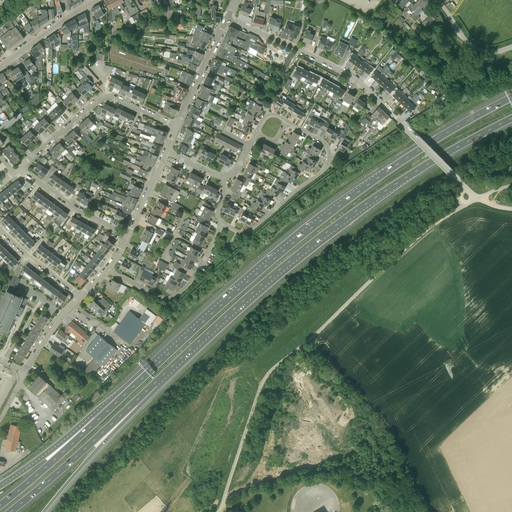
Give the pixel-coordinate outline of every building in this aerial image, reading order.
[(54,2),(53,0),(46,0),(47,2),(51,2),(51,9),(49,9),(50,20),(55,17),(55,13),(54,2)] [(64,12),(60,3),(59,0),(55,0),(57,6),(58,14),(59,15),(64,12)] [(71,4),(70,0),(66,0),(66,1),(62,2),(63,2),(65,2),(68,10),(71,8),(69,4),(71,4)] [(111,21),(112,12),(112,11),(115,10),(114,8),(110,0),(108,0),(105,2),(109,10),(108,13),(109,13),(109,16),(108,16),(108,21),(111,21)] [(122,10),(117,0),(110,0),(114,8),(115,10),(112,11),(112,12),(111,21),(113,21),(115,21),(115,16),(117,15),(116,14),(120,12),(117,6),(119,5),(122,10)] [(171,0),(165,0),(168,6),(169,8),(175,5),(171,0)] [(300,0),(303,0),(303,1),(301,10),(306,11),(307,7),(308,7),(309,3),(308,2),(309,0),(308,0),(300,0)] [(402,2),(399,5),(405,10),(412,3),(413,0),(403,0),(402,2)] [(412,3),(405,10),(407,12),(409,10),(411,12),(414,10),(415,8),(416,9),(419,7),(418,6),(421,2),(420,1),(421,0),(423,0),(425,1),(422,4),(423,5),(428,1),(426,0),(418,0),(414,5),(412,3)] [(422,9),(420,8),(423,5),(422,4),(425,1),(423,0),(421,0),(420,1),(421,2),(418,6),(419,7),(416,9),(415,8),(414,10),(414,11),(412,14),(412,15),(411,16),(412,18),(412,19),(414,22),(418,19),(415,16),(417,14),(422,9)] [(39,26),(36,2),(35,3),(35,5),(31,6),(32,12),(33,20),(30,22),(33,26),(35,29),(39,26)] [(247,17),(251,9),(247,7),(248,4),(245,2),(240,13),(247,17)] [(451,12),(454,9),(449,2),(445,5),(451,12)] [(41,10),(40,9),(39,3),(37,3),(40,26),(49,20),(48,17),(47,10),(45,9),(41,10)] [(101,7),(99,4),(91,9),(93,13),(95,16),(97,19),(104,15),(104,14),(104,12),(103,13),(101,10),(102,10),(102,9),(103,9),(102,6),(101,7)] [(220,17),(216,17),(216,5),(213,5),(212,8),(212,11),(211,15),(211,17),(211,21),(220,22),(220,17)] [(263,27),(265,17),(258,16),(259,7),(256,6),(255,15),(253,24),(263,27)] [(85,33),(89,32),(88,24),(85,13),(77,18),(80,27),(79,28),(79,29),(84,29),(85,33)] [(29,22),(28,20),(25,16),(22,19),(26,24),(24,27),(27,31),(29,34),(34,30),(29,22)] [(273,27),(276,19),(271,17),(269,21),(270,21),(268,25),(273,27)] [(426,27),(432,21),(428,17),(422,23),(426,27)] [(24,38),(17,28),(19,26),(17,23),(14,19),(14,18),(0,26),(0,37),(9,50),(24,38)] [(279,32),(281,28),(279,27),(281,23),(276,21),(277,19),(276,19),(273,27),(273,28),(273,29),(279,32)] [(407,25),(404,21),(402,23),(405,26),(408,30),(410,28),(407,24),(407,25)] [(61,27),(62,29),(65,34),(66,35),(67,35),(68,36),(67,37),(71,37),(71,32),(67,23),(66,24),(61,27)] [(203,31),(202,31),(204,27),(198,24),(195,30),(200,32),(197,37),(207,42),(210,35),(203,31)] [(293,26),(287,24),(284,31),(290,34),(290,35),(296,38),(300,27),(293,25),(293,26)] [(228,27),(227,31),(225,35),(240,42),(239,46),(248,50),(249,47),(251,42),(248,41),(251,35),(251,34),(248,33),(248,34),(237,30),(231,27),(230,27),(228,27)] [(309,44),(313,34),(310,33),(311,31),(307,30),(303,41),(309,44)] [(60,37),(59,33),(56,35),(55,34),(49,37),(50,37),(49,38),(52,44),(53,47),(53,49),(61,44),(61,39),(61,38),(60,37)] [(78,49),(78,35),(72,35),(72,37),(71,37),(71,40),(68,40),(67,45),(67,50),(76,51),(76,49),(78,49)] [(239,46),(240,42),(225,35),(223,41),(231,44),(232,42),(239,46)] [(49,58),(52,58),(52,51),(53,49),(53,47),(52,44),(49,38),(50,37),(49,37),(44,41),(46,44),(47,48),(49,47),(49,51),(48,51),(48,52),(48,58),(49,58)] [(204,48),(207,42),(197,37),(198,38),(195,44),(192,42),(190,45),(196,48),(197,45),(204,48)] [(330,51),(333,43),(326,40),(327,39),(322,37),(317,47),(322,49),(323,48),(330,51)] [(354,47),(357,40),(351,38),(348,44),(354,47)] [(40,43),(36,46),(44,57),(45,56),(45,50),(43,42),(43,41),(40,43)] [(233,52),(235,48),(231,46),(231,45),(231,44),(223,41),(220,46),(228,49),(233,52)] [(342,57),(347,46),(340,42),(334,53),(342,57)] [(39,69),(40,68),(42,66),(42,58),(44,57),(36,46),(35,46),(35,47),(30,50),(33,54),(37,60),(34,62),(39,69)] [(233,52),(228,49),(220,46),(219,50),(230,55),(230,57),(233,58),(234,55),(232,55),(233,52)] [(360,55),(364,50),(361,48),(357,53),(357,54),(354,52),(348,60),(353,63),(360,55)] [(359,67),(363,62),(363,61),(365,59),(362,57),(366,52),(368,49),(366,48),(364,50),(360,55),(353,63),(359,67)] [(194,54),(190,52),(182,50),(181,54),(192,56),(192,57),(194,57),(200,61),(203,54),(195,50),(194,54)] [(233,58),(230,57),(230,55),(219,50),(217,54),(220,56),(225,59),(225,58),(232,61),(231,64),(242,69),(245,70),(248,65),(240,60),(236,58),(237,57),(234,55),(233,58)] [(295,55),(290,52),(285,60),(285,61),(283,65),(288,68),(295,55)] [(89,64),(89,56),(89,55),(81,58),(83,66),(89,64)] [(191,58),(189,58),(189,57),(182,55),(181,60),(191,62),(198,66),(200,61),(194,57),(192,57),(191,58)] [(235,74),(236,71),(221,64),(222,62),(215,58),(213,64),(224,69),(228,71),(232,73),(235,74)] [(29,71),(32,69),(31,68),(35,65),(30,59),(24,63),(26,66),(29,71)] [(195,71),(198,66),(191,62),(181,60),(177,59),(177,63),(181,63),(185,66),(195,71)] [(364,71),(373,59),(370,62),(369,61),(366,63),(363,62),(359,67),(364,71)] [(372,64),(375,60),(373,59),(364,71),(369,75),(373,69),(370,67),(372,63),(372,64)] [(227,73),(228,71),(224,69),(213,64),(210,69),(217,73),(221,74),(222,72),(227,74),(227,73)] [(18,66),(12,71),(15,76),(20,85),(24,83),(23,77),(25,76),(22,72),(18,66)] [(298,79),(303,69),(297,66),(294,73),(297,74),(296,78),(298,79)] [(12,71),(10,68),(3,72),(3,73),(7,79),(9,81),(8,80),(15,76),(12,71)] [(87,75),(85,73),(83,71),(81,69),(81,68),(78,71),(82,76),(85,79),(86,78),(88,76),(87,75)] [(381,85),(387,78),(388,77),(385,74),(389,70),(387,68),(384,72),(376,81),(381,85)] [(168,70),(165,69),(162,78),(171,80),(172,78),(166,76),(168,70)] [(305,78),(309,72),(303,69),(298,79),(300,80),(303,77),(305,78)] [(189,85),(193,75),(183,71),(182,74),(184,75),(184,76),(183,76),(182,77),(183,78),(182,81),(189,85)] [(376,81),(384,72),(382,71),(379,73),(376,71),(371,76),(376,81)] [(309,87),(314,74),(309,72),(305,78),(306,78),(304,82),(310,84),(309,87)] [(12,83),(9,81),(7,79),(3,73),(0,74),(0,79),(3,84),(6,82),(9,87),(10,87),(13,85),(12,83)] [(214,76),(208,74),(207,76),(204,82),(205,83),(204,85),(212,89),(213,86),(211,86),(214,79),(215,77),(214,77),(214,76)] [(317,84),(320,77),(314,74),(309,87),(312,88),(313,86),(313,85),(316,86),(317,84)] [(93,87),(91,85),(93,83),(92,81),(90,79),(88,77),(88,76),(86,78),(87,80),(82,84),(88,91),(93,87)] [(114,87),(118,79),(111,76),(108,84),(114,87)] [(321,94),(328,82),(323,78),(319,85),(322,87),(321,90),(321,89),(317,97),(319,98),(321,94)] [(390,81),(387,78),(381,85),(385,89),(393,81),(391,79),(390,81)] [(120,89),(123,84),(123,82),(118,79),(114,87),(120,89)] [(390,93),(395,88),(396,86),(393,84),(394,82),(393,81),(385,89),(390,93)] [(67,82),(64,84),(70,90),(71,91),(66,95),(74,104),(79,99),(71,91),(73,89),(71,86),(67,82)] [(330,91),(334,85),(328,82),(321,94),(324,96),(326,92),(325,92),(327,89),(330,91)] [(83,96),(88,91),(82,84),(77,89),(83,96)] [(125,94),(129,86),(123,84),(120,89),(119,91),(125,94)] [(184,95),(186,91),(187,89),(179,85),(176,92),(184,95)] [(204,86),(203,85),(201,91),(209,94),(210,92),(214,93),(215,90),(212,89),(204,85),(204,86)] [(334,85),(330,91),(333,93),(332,97),(333,97),(339,88),(334,85)] [(131,97),(134,89),(129,86),(125,94),(131,97)] [(397,100),(407,89),(406,87),(403,90),(400,92),(397,90),(392,95),(397,100)] [(341,97),(345,91),(339,88),(333,97),(336,98),(337,97),(340,99),(341,97)] [(137,99),(141,92),(134,89),(131,97),(137,99)] [(402,104),(407,99),(404,96),(406,93),(408,90),(407,89),(397,100),(402,104)] [(207,100),(209,94),(201,91),(199,96),(207,100)] [(143,102),(146,94),(141,92),(137,99),(143,102)] [(181,102),(184,95),(176,92),(173,98),(181,102)] [(350,104),(354,96),(348,93),(343,100),(347,103),(350,104)] [(285,101),(284,101),(282,99),(283,96),(281,94),(278,99),(275,97),(271,102),(275,105),(274,106),(276,107),(278,105),(281,107),(282,105),(285,101)] [(69,108),(74,104),(66,95),(65,96),(67,98),(63,101),(69,108)] [(417,97),(415,95),(412,98),(409,96),(407,99),(402,104),(406,108),(418,97),(417,96),(417,97)] [(207,100),(199,96),(202,98),(202,100),(198,98),(195,105),(203,109),(202,109),(208,112),(213,101),(208,100),(208,101),(207,100)] [(286,110),(293,99),(291,97),(289,101),(286,99),(284,101),(285,101),(282,105),(285,107),(284,109),(286,110)] [(411,112),(418,105),(416,103),(420,98),(418,97),(406,108),(411,112)] [(295,107),(296,105),(293,103),(295,100),(293,99),(286,110),(288,112),(289,110),(292,111),(295,107)] [(359,111),(365,103),(359,99),(353,106),(359,111)] [(257,100),(255,103),(252,101),(250,104),(249,107),(261,113),(262,111),(260,110),(263,103),(257,100)] [(336,113),(342,102),(338,100),(332,111),(336,113)] [(175,115),(178,110),(175,109),(176,105),(167,101),(163,110),(167,112),(175,115)] [(107,114),(110,106),(105,104),(102,108),(99,106),(95,113),(99,115),(101,111),(107,114)] [(59,116),(60,116),(64,112),(58,105),(53,109),(59,116)] [(116,109),(111,107),(110,106),(107,114),(111,116),(109,119),(110,120),(111,121),(114,115),(117,108),(116,109)] [(199,120),(198,119),(199,116),(198,116),(199,113),(198,112),(199,109),(197,108),(192,106),(188,116),(199,121),(205,124),(206,123),(199,119),(199,120)] [(295,118),(302,107),(300,106),(298,109),(295,107),(292,111),(291,113),(294,115),(293,117),(295,118)] [(260,115),(261,113),(249,107),(248,109),(251,111),(250,114),(249,114),(254,116),(256,117),(258,114),(260,115)] [(301,120),(305,113),(302,112),(304,108),(302,107),(295,118),(297,120),(298,118),(301,120)] [(374,119),(382,110),(379,107),(371,116),(374,119)] [(119,118),(123,111),(117,108),(114,115),(119,118)] [(55,120),(59,116),(53,109),(49,113),(55,120)] [(374,119),(372,121),(373,122),(374,121),(376,122),(381,116),(382,117),(385,113),(382,110),(374,119)] [(125,121),(129,113),(123,111),(119,118),(125,121)] [(254,116),(249,114),(250,114),(248,112),(246,116),(242,114),(241,116),(253,122),(254,120),(252,119),(254,116)] [(131,124),(135,116),(129,113),(125,121),(131,124)] [(389,117),(385,113),(382,117),(381,116),(376,122),(374,125),(374,126),(377,128),(380,123),(382,125),(389,117)] [(314,127),(318,120),(312,117),(313,115),(310,114),(309,115),(307,119),(310,121),(308,124),(314,127)] [(362,130),(364,132),(365,131),(368,127),(369,126),(372,121),(374,119),(371,116),(368,114),(359,125),(363,128),(362,130)] [(199,121),(188,116),(185,123),(189,125),(190,122),(193,124),(194,122),(199,125),(201,123),(205,125),(205,124),(199,121)] [(252,125),(253,122),(241,116),(240,118),(244,120),(242,123),(244,124),(249,127),(250,124),(252,125)] [(90,128),(94,124),(88,117),(84,121),(90,128)] [(328,121),(319,117),(318,120),(314,127),(319,130),(321,127),(323,129),(326,123),(328,121)] [(45,129),(50,124),(44,118),(39,122),(45,129)] [(85,132),(90,128),(84,121),(79,126),(82,129),(85,133),(85,132)] [(40,133),(45,129),(39,122),(34,126),(40,133)] [(330,137),(333,130),(328,127),(330,125),(326,123),(323,129),(326,130),(324,134),(330,137)] [(164,139),(167,132),(144,124),(143,128),(145,129),(144,131),(153,134),(156,135),(156,136),(164,139)] [(249,127),(244,124),(242,128),(239,126),(238,128),(250,134),(251,132),(249,131),(251,128),(249,127)] [(198,130),(192,127),(191,130),(187,128),(184,134),(185,135),(191,138),(191,137),(194,139),(197,133),(198,130)] [(365,141),(374,129),(372,128),(363,139),(365,141)] [(92,140),(85,132),(85,133),(82,129),(80,131),(84,136),(89,142),(92,140)] [(341,130),(341,129),(339,132),(337,130),(337,132),(333,130),(330,137),(336,141),(337,138),(340,139),(344,131),(341,129),(341,130)] [(31,141),(36,137),(30,130),(25,135),(31,141)] [(75,141),(80,137),(74,130),(69,134),(75,141)] [(344,152),(348,143),(345,141),(346,139),(344,138),(346,135),(343,134),(344,131),(340,139),(343,141),(341,143),(338,149),(344,152)] [(300,135),(293,132),(292,135),(290,134),(289,136),(301,142),(302,140),(298,138),(300,135)] [(151,137),(140,133),(140,135),(162,143),(164,139),(156,136),(155,137),(152,135),(151,137)] [(83,149),(78,144),(75,141),(69,134),(64,139),(72,147),(74,145),(80,152),(83,149)] [(26,146),(31,141),(25,135),(20,139),(26,146)] [(140,135),(140,136),(137,135),(136,140),(141,141),(141,142),(160,149),(161,146),(149,141),(150,139),(162,144),(162,143),(140,135)] [(191,138),(185,135),(183,141),(186,142),(185,145),(184,145),(189,147),(188,147),(193,149),(194,146),(190,144),(193,138),(194,139),(191,137),(191,138)] [(87,144),(89,142),(84,136),(81,138),(87,144)] [(299,145),(301,142),(289,136),(287,138),(289,139),(288,142),(292,145),(294,146),(296,143),(299,145)] [(292,145),(288,142),(286,141),(284,145),(282,144),(281,146),(293,152),(294,150),(291,148),(292,145)] [(61,154),(66,149),(60,142),(55,147),(61,154)] [(158,154),(160,149),(141,142),(140,145),(146,148),(151,149),(150,151),(158,154)] [(193,149),(188,147),(189,147),(184,145),(181,143),(179,149),(186,153),(187,149),(194,152),(192,156),(195,157),(198,151),(193,149)] [(10,158),(12,161),(15,164),(21,159),(19,156),(18,155),(15,152),(12,148),(9,144),(3,149),(6,153),(7,156),(6,156),(8,158),(8,159),(10,158)] [(269,146),(267,145),(264,144),(260,151),(263,153),(262,155),(264,156),(269,146)] [(205,159),(209,151),(204,148),(205,146),(202,145),(198,152),(201,153),(199,156),(205,159)] [(318,155),(321,149),(313,145),(310,151),(308,150),(307,153),(308,153),(311,155),(313,152),(318,155)] [(271,157),(275,149),(272,148),(269,146),(264,156),(266,157),(267,155),(268,155),(271,157)] [(293,152),(281,146),(280,148),(282,149),(280,152),(287,156),(290,157),(292,154),(293,152)] [(53,155),(56,158),(61,154),(55,147),(50,151),(53,155)] [(70,154),(76,161),(77,157),(73,153),(75,151),(74,150),(74,149),(72,147),(67,151),(70,154)] [(149,152),(147,151),(145,152),(143,155),(155,161),(157,156),(149,152)] [(211,162),(215,154),(209,151),(205,159),(211,162)] [(308,153),(306,156),(308,157),(305,162),(306,162),(305,163),(311,166),(311,165),(314,167),(317,161),(312,159),(314,156),(311,155),(308,153)] [(228,157),(228,156),(222,154),(218,161),(224,164),(228,157)] [(230,167),(235,158),(229,154),(228,156),(228,157),(224,164),(230,167)] [(59,166),(61,164),(56,158),(53,155),(51,157),(59,166)] [(155,161),(143,155),(142,157),(140,156),(138,159),(141,160),(141,161),(153,166),(155,161)] [(46,159),(43,157),(42,159),(41,158),(38,162),(33,169),(39,173),(43,166),(41,165),(46,159)] [(141,162),(136,160),(136,158),(133,157),(131,161),(150,171),(153,166),(141,161),(141,162)] [(145,177),(147,171),(140,167),(135,164),(124,160),(123,163),(132,168),(138,171),(137,173),(145,177)] [(261,165),(253,162),(252,164),(249,163),(246,169),(254,173),(257,167),(259,168),(261,165)] [(305,162),(303,162),(300,167),(298,166),(297,168),(302,171),(303,168),(308,171),(311,166),(305,163),(306,162),(305,162)] [(296,179),(299,173),(295,170),(296,168),(291,165),(289,167),(291,169),(288,174),(294,177),(296,179)] [(44,177),(49,170),(43,166),(39,173),(44,177)] [(182,168),(176,166),(175,168),(172,167),(169,172),(177,176),(180,170),(181,171),(182,168)] [(252,183),(253,180),(251,179),(254,173),(246,169),(243,175),(246,176),(245,179),(252,183)] [(129,180),(132,175),(122,172),(121,172),(120,176),(129,180)] [(177,180),(175,179),(177,176),(169,172),(166,178),(170,180),(169,182),(174,185),(177,180)] [(193,183),(197,176),(191,173),(189,176),(187,174),(183,181),(186,183),(187,180),(193,183)] [(288,174),(285,173),(282,178),(281,177),(279,180),(277,178),(279,179),(279,180),(282,181),(282,182),(284,183),(286,180),(290,183),(294,177),(288,174)] [(54,184),(59,178),(54,174),(49,180),(54,184)] [(199,193),(202,186),(199,185),(203,179),(197,176),(193,183),(199,186),(196,191),(199,193)] [(252,183),(245,179),(241,177),(240,180),(237,178),(234,184),(241,188),(244,182),(246,183),(247,180),(252,183)] [(59,188),(64,181),(59,178),(54,184),(59,188)] [(282,192),(286,187),(281,184),(282,182),(282,181),(279,180),(279,179),(277,178),(275,181),(277,182),(274,188),(273,187),(274,188),(280,191),(279,191),(280,191),(282,192)] [(18,190),(23,186),(18,180),(13,184),(18,190)] [(64,192),(69,185),(64,181),(59,188),(64,192)] [(13,194),(18,190),(13,184),(8,188),(13,194)] [(177,197),(180,192),(179,192),(166,184),(163,189),(177,197)] [(208,195),(212,188),(206,184),(205,188),(202,186),(199,193),(201,194),(202,192),(208,195)] [(239,197),(242,192),(240,191),(241,188),(234,184),(231,190),(234,191),(233,194),(238,197),(239,197)] [(70,195),(75,189),(69,185),(64,192),(70,195)] [(138,197),(141,189),(133,185),(130,191),(128,191),(127,194),(132,196),(132,194),(138,197)] [(277,197),(280,191),(279,191),(280,191),(274,188),(273,187),(272,186),(269,192),(266,191),(265,193),(262,191),(262,192),(265,193),(268,195),(270,197),(272,194),(277,197)] [(7,198),(13,194),(8,188),(3,192),(7,198)] [(216,201),(219,196),(219,195),(216,194),(218,191),(212,188),(208,195),(214,198),(213,200),(216,201)] [(31,192),(27,189),(26,191),(24,194),(22,196),(26,198),(29,194),(31,192)] [(160,194),(174,202),(177,197),(163,189),(160,194)] [(37,202),(42,195),(36,191),(29,200),(32,202),(34,199),(37,202)] [(81,202),(85,195),(79,191),(75,198),(81,202)] [(86,192),(85,195),(81,202),(86,205),(89,200),(91,196),(92,195),(86,192)] [(268,206),(271,200),(266,197),(268,195),(265,193),(262,192),(261,194),(263,196),(260,201),(266,204),(268,206)] [(113,195),(109,193),(108,197),(115,200),(116,199),(123,202),(122,204),(133,208),(135,203),(113,194),(113,195)] [(124,197),(114,193),(113,194),(135,203),(137,199),(127,194),(126,195),(125,195),(124,197)] [(40,204),(38,207),(40,208),(47,199),(42,195),(37,202),(40,204)] [(47,209),(52,203),(47,199),(40,208),(37,211),(40,213),(45,207),(47,209)] [(263,210),(266,204),(260,201),(257,200),(255,205),(252,204),(250,206),(256,210),(258,207),(263,210)] [(164,211),(167,206),(158,201),(157,203),(158,204),(157,207),(164,211)] [(53,213),(57,207),(52,203),(47,209),(53,213)] [(211,215),(213,211),(211,210),(213,207),(206,203),(205,206),(202,211),(211,215)] [(133,208),(122,204),(121,206),(116,204),(115,205),(114,209),(130,215),(133,208)] [(229,214),(233,207),(227,204),(223,211),(229,214)] [(239,214),(242,208),(237,205),(236,208),(233,207),(229,214),(234,217),(237,213),(239,214)] [(58,217),(63,210),(57,207),(53,213),(56,216),(58,217)] [(124,219),(125,216),(124,216),(125,215),(106,207),(106,209),(116,213),(114,218),(117,220),(121,223),(123,219),(124,219)] [(164,211),(157,207),(155,209),(154,209),(151,214),(157,217),(159,215),(162,216),(164,211)] [(244,223),(248,216),(243,213),(245,210),(242,208),(239,214),(241,215),(239,220),(244,223)] [(59,226),(68,214),(63,210),(58,217),(54,223),(59,226)] [(211,215),(202,211),(200,215),(199,214),(197,217),(204,221),(205,218),(208,220),(211,215)] [(7,226),(13,220),(10,217),(13,214),(11,212),(3,221),(7,226)] [(157,217),(151,214),(149,217),(148,216),(147,218),(149,220),(156,223),(159,218),(157,217)] [(254,219),(256,216),(254,214),(252,218),(248,216),(244,223),(250,226),(254,219)] [(75,227),(77,224),(79,220),(73,217),(67,227),(70,229),(72,226),(75,227)] [(206,231),(208,227),(202,224),(204,221),(197,217),(194,225),(197,227),(206,231)] [(12,230),(18,225),(13,220),(7,226),(12,230)] [(75,227),(78,229),(80,231),(84,224),(79,220),(77,224),(75,227)] [(86,234),(90,227),(84,224),(80,231),(86,234)] [(16,235),(22,229),(18,225),(12,230),(16,235)] [(90,241),(96,230),(90,227),(86,234),(89,236),(88,239),(90,241)] [(203,236),(206,231),(197,227),(195,231),(203,236)] [(31,238),(29,236),(34,230),(32,228),(29,231),(27,234),(21,239),(26,244),(33,237),(31,238)] [(162,236),(164,232),(156,228),(154,232),(162,236)] [(21,239),(27,234),(22,229),(16,235),(21,239)] [(149,243),(154,234),(146,229),(146,230),(143,235),(141,238),(149,243)] [(203,236),(195,231),(197,233),(195,237),(203,241),(206,237),(203,236)] [(99,241),(104,236),(100,233),(98,235),(95,238),(99,241)] [(35,239),(33,237),(26,244),(30,249),(39,240),(37,238),(35,239)] [(201,246),(203,241),(195,237),(192,241),(201,246)] [(110,249),(114,244),(108,239),(104,245),(110,249)] [(99,246),(95,242),(93,245),(97,247),(99,250),(100,250),(106,255),(110,249),(104,245),(101,243),(99,246)] [(41,254),(46,248),(41,244),(36,250),(41,254)] [(197,256),(200,251),(191,247),(189,251),(197,256)] [(5,248),(0,252),(0,256),(3,259),(9,252),(5,248)] [(46,258),(51,252),(46,248),(41,254),(46,258)] [(133,249),(132,250),(129,256),(136,260),(138,256),(139,256),(142,251),(137,248),(135,250),(133,249)] [(102,260),(106,255),(100,250),(99,250),(95,255),(102,260)] [(195,260),(197,256),(189,251),(187,256),(195,260)] [(7,263),(14,257),(9,252),(3,259),(7,263)] [(51,262),(56,256),(51,252),(46,258),(51,262)] [(97,265),(102,260),(95,255),(91,260),(97,265)] [(56,266),(61,260),(56,256),(51,262),(56,266)] [(193,265),(195,260),(187,256),(184,260),(193,265)] [(12,268),(18,262),(14,257),(7,263),(12,268)] [(65,262),(61,260),(56,266),(62,270),(69,261),(67,259),(65,262)] [(134,263),(132,262),(128,259),(127,262),(124,261),(123,262),(120,268),(127,272),(129,268),(131,268),(134,263)] [(97,265),(91,260),(87,265),(93,270),(97,265)] [(190,269),(193,265),(184,260),(182,265),(176,261),(174,264),(181,268),(182,265),(190,269)] [(83,270),(77,265),(74,263),(73,265),(81,272),(83,270)] [(183,278),(185,273),(180,270),(181,268),(174,264),(173,267),(177,269),(174,273),(183,278)] [(89,275),(93,270),(87,265),(85,268),(83,270),(89,275)] [(142,265),(141,268),(140,270),(139,272),(141,274),(139,279),(143,282),(148,273),(143,271),(145,267),(142,265)] [(26,277),(31,270),(26,266),(20,273),(26,277)] [(31,281),(36,274),(31,270),(26,277),(31,281)] [(85,280),(89,275),(83,270),(81,272),(79,275),(85,280)] [(148,284),(152,275),(148,273),(143,282),(148,284)] [(181,282),(183,278),(174,273),(172,278),(181,282)] [(36,285),(42,278),(36,274),(31,281),(36,285)] [(158,282),(162,275),(159,274),(157,278),(152,275),(148,284),(152,286),(155,281),(158,282)] [(13,293),(20,278),(18,277),(14,275),(11,281),(9,281),(8,283),(10,283),(7,290),(6,290),(6,292),(1,301),(21,311),(22,308),(27,299),(22,297),(13,293)] [(81,285),(85,280),(79,275),(75,280),(81,285)] [(181,282),(172,278),(170,276),(167,281),(176,285),(178,281),(181,283),(181,282)] [(41,289),(47,282),(42,278),(36,285),(41,289)] [(121,284),(112,279),(110,282),(108,281),(106,288),(116,293),(121,284)] [(176,285),(167,281),(165,285),(161,283),(160,286),(163,288),(167,290),(168,287),(174,290),(176,285)] [(46,293),(52,286),(47,282),(41,289),(46,293)] [(51,296),(57,290),(52,286),(46,293),(51,296)] [(56,300),(62,294),(57,290),(51,296),(56,300)] [(61,304),(67,297),(62,294),(56,300),(61,304)] [(112,303),(104,296),(100,300),(99,300),(96,303),(94,300),(89,306),(99,315),(101,317),(106,312),(105,311),(112,303)] [(17,319),(21,311),(1,301),(0,303),(0,314),(14,321),(16,318),(17,319)] [(146,324),(130,311),(114,331),(130,344),(132,342),(133,343),(140,334),(139,333),(146,324)] [(0,328),(9,332),(13,324),(14,321),(0,314),(0,328)] [(45,324),(49,319),(41,314),(38,320),(45,324)] [(42,330),(45,324),(38,320),(34,325),(42,330)] [(80,328),(77,326),(72,321),(66,328),(66,329),(70,331),(72,332),(71,333),(79,340),(76,344),(82,348),(92,336),(86,332),(80,328)] [(38,335),(42,330),(34,325),(31,330),(38,335)] [(72,332),(70,331),(66,329),(63,332),(60,330),(55,335),(62,341),(67,335),(67,334),(69,331),(71,333),(72,332)] [(35,341),(38,335),(31,330),(27,336),(35,341)] [(104,365),(117,350),(98,334),(86,350),(95,357),(87,367),(93,373),(102,363),(104,365)] [(31,346),(35,341),(27,336),(24,341),(31,346)] [(28,351),(31,346),(24,341),(20,347),(28,351)] [(58,347),(53,344),(54,344),(51,350),(50,349),(50,350),(60,356),(62,357),(64,354),(66,350),(64,349),(65,347),(60,344),(58,347)] [(25,357),(28,351),(20,347),(17,352),(25,357)] [(21,362),(25,357),(17,352),(14,358),(21,362)] [(54,411),(65,398),(39,375),(28,388),(54,411)] [(16,452),(22,427),(11,424),(5,449),(16,452)]
